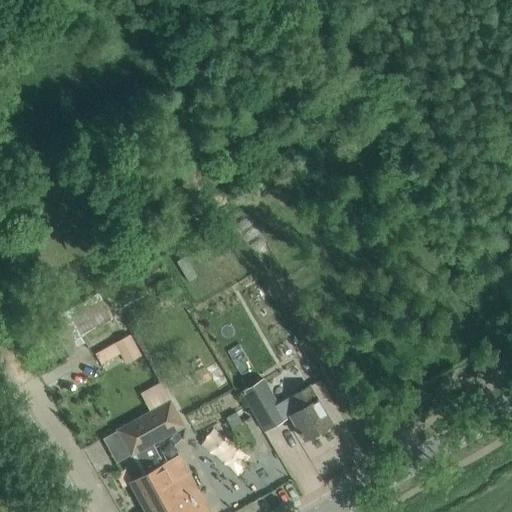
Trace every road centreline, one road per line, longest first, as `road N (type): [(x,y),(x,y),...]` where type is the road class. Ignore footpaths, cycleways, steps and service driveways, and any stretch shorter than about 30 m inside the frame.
road 1 (tertiary): [(327,511),(511,405)]
road 2 (unclassified): [(77,511),(0,376)]
